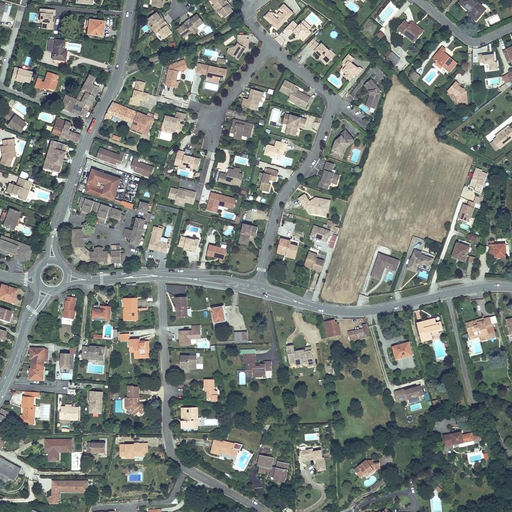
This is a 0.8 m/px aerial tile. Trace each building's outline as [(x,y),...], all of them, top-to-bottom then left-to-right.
[(165,0),(153,0),(153,7),(163,8),(164,5),(164,2),(165,3),(165,0)] [(233,10),(225,0),(224,0),(215,0),(213,2),(218,8),(215,10),(220,17),(223,15),(228,22),(236,16),(234,13),(232,11),(233,10)] [(475,0),(462,0),(460,3),(470,11),(473,13),(471,15),(476,20),(484,11),(480,8),(482,6),(475,0)] [(294,13),(284,4),(280,8),(284,12),(280,17),(278,19),(274,15),(275,14),(274,14),(272,12),(271,13),(270,12),(265,17),(277,28),(284,21),(285,22),(294,13)] [(39,30),(53,30),(54,10),(40,9),(39,30)] [(169,28),(162,18),(161,18),(157,13),(149,20),(154,26),(151,28),(154,31),(156,35),(159,33),(164,40),(172,33),(170,31),(169,28)] [(491,26),(501,21),(498,15),(487,20),(491,26)] [(204,24),(198,16),(195,18),(193,19),(192,18),(182,26),(183,27),(181,28),(178,30),(184,39),(191,34),(192,36),(199,31),(197,29),(204,24)] [(89,20),(87,34),(102,36),(104,28),(103,28),(104,23),(96,22),(96,21),(89,20)] [(284,21),(277,28),(278,29),(285,22),(284,21)] [(293,21),(285,29),(291,35),(294,32),(297,35),(301,38),(303,41),(311,33),(306,27),(308,25),(304,21),(299,26),(293,21)] [(405,21),(398,29),(414,42),(423,31),(417,26),(415,28),(410,24),(410,25),(405,21)] [(208,34),(212,31),(209,26),(204,29),(208,34)] [(237,51),(233,56),(239,60),(244,52),(246,53),(247,51),(246,51),(248,49),(249,49),(249,39),(247,39),(247,35),(239,35),(239,44),(237,47),(236,48),(237,51)] [(54,52),(53,59),(65,61),(66,54),(63,54),(64,50),(65,41),(55,40),(55,38),(50,37),(50,40),(48,51),(54,52)] [(316,41),(314,39),(308,45),(310,48),(316,41)] [(321,45),(316,41),(310,48),(315,52),(316,51),(321,56),(323,58),(322,59),(327,64),(334,57),(328,52),(330,50),(322,43),(321,45)] [(230,48),(228,53),(233,56),(237,51),(236,48),(237,47),(230,48)] [(450,72),(457,63),(441,50),(433,58),(437,61),(443,66),(450,72)] [(395,66),(400,60),(392,52),(392,53),(388,57),(387,58),(395,66)] [(483,62),(485,72),(498,70),(496,53),(478,56),(479,63),(483,62)] [(358,67),(351,63),(354,59),(349,54),(343,62),(347,65),(344,69),(346,71),(346,74),(345,76),(350,80),(355,74),(358,75),(363,69),(360,67),(358,67)] [(176,76),(177,70),(187,67),(185,60),(170,65),(166,85),(175,87),(177,81),(178,76),(176,76)] [(226,78),(228,70),(198,63),(196,72),(202,73),(206,71),(207,73),(208,74),(207,78),(213,79),(214,76),(220,77),(226,78)] [(15,67),(11,79),(16,80),(16,79),(25,81),(30,83),(33,72),(15,67)] [(187,67),(177,70),(176,76),(178,76),(179,72),(188,69),(187,67)] [(415,71),(409,77),(415,82),(421,76),(415,71)] [(48,72),(45,82),(41,81),(39,88),(42,90),(43,88),(43,87),(48,88),(53,90),(56,80),(58,75),(48,72)] [(84,86),(97,92),(99,88),(91,83),(94,77),(89,74),(84,86)] [(299,90),(295,87),(296,86),(297,84),(287,78),(281,88),(290,94),(296,98),(294,101),(305,107),(311,97),(299,90)] [(379,88),(372,79),(365,85),(369,90),(370,95),(367,105),(376,109),(381,93),(379,88)] [(142,92),(144,83),(138,81),(133,98),(132,98),(130,103),(139,106),(140,100),(147,102),(148,98),(142,96),(143,93),(142,92)] [(456,82),(449,91),(452,93),(456,98),(457,106),(467,105),(466,92),(458,86),(459,85),(456,82)] [(87,111),(97,92),(84,86),(77,99),(82,102),(80,107),(87,111)] [(262,92),(250,89),(248,100),(243,99),(241,107),(256,110),(259,100),(260,100),(262,92)] [(66,109),(71,112),(77,100),(66,96),(63,101),(68,103),(66,109)] [(71,112),(71,113),(85,118),(87,111),(80,107),(82,102),(77,99),(77,100),(71,112)] [(113,102),(105,116),(110,118),(111,116),(113,116),(113,115),(133,123),(131,128),(148,134),(154,119),(113,102)] [(7,109),(4,113),(12,119),(10,121),(7,125),(12,129),(14,127),(20,131),(26,124),(22,120),(10,112),(7,109)] [(11,111),(10,112),(22,120),(22,119),(11,111)] [(186,116),(177,114),(175,120),(166,118),(164,125),(166,127),(165,131),(176,133),(176,130),(183,131),(184,126),(180,125),(178,125),(179,121),(181,122),(184,123),(186,116)] [(287,133),(294,135),(296,126),(298,127),(300,127),(301,125),(305,127),(307,119),(291,115),(287,133)] [(65,122),(58,119),(56,127),(63,129),(65,122)] [(251,138),(254,124),(237,120),(235,126),(232,126),(230,133),(235,134),(234,135),(242,137),(242,136),(251,138)] [(54,126),(52,133),(78,143),(80,136),(68,131),(71,124),(65,122),(63,129),(56,127),(54,126)] [(54,126),(46,124),(44,130),(52,133),(54,126)] [(511,139),(511,130),(510,127),(493,140),(493,141),(490,144),(496,152),(511,139)] [(353,137),(346,130),(341,135),(342,136),(336,141),(332,154),(341,158),(345,147),(349,143),(348,142),(353,137)] [(356,140),(353,137),(348,142),(349,143),(345,147),(341,158),(343,158),(346,148),(356,140)] [(2,154),(4,154),(4,157),(3,157),(0,163),(9,167),(13,157),(10,156),(10,153),(12,153),(11,145),(14,144),(13,139),(3,140),(4,146),(1,146),(2,154)] [(52,140),(43,168),(59,173),(67,145),(57,142),(52,140)] [(287,143),(276,140),(275,146),(267,144),(264,154),(274,156),(275,153),(283,155),(284,150),(286,150),(287,143)] [(126,152),(122,151),(120,155),(103,149),(100,159),(116,165),(117,162),(118,161),(122,162),(126,152)] [(194,156),(185,154),(186,152),(179,150),(175,164),(190,168),(191,168),(198,169),(200,159),(193,157),(194,156)] [(138,162),(140,157),(135,156),(132,166),(136,167),(136,169),(135,171),(151,177),(155,168),(138,162)] [(327,163),(319,186),(324,188),(326,183),(329,184),(330,185),(331,183),(337,184),(340,176),(331,173),(334,165),(327,163)] [(278,176),(279,171),(268,168),(267,173),(265,173),(261,189),(270,192),(271,185),(269,185),(271,179),(275,180),(276,176),(278,176)] [(113,203),(121,179),(93,169),(85,193),(113,203)] [(234,172),(235,170),(229,169),(228,175),(221,173),(219,181),(240,186),(243,174),(239,173),(234,172)] [(488,173),(476,169),(469,187),(475,189),(474,191),(481,194),(488,173)] [(26,180),(28,174),(21,172),(19,177),(26,180)] [(10,183),(7,192),(12,194),(12,193),(20,196),(19,198),(25,200),(29,191),(31,186),(19,181),(17,186),(10,183)] [(187,191),(179,189),(171,187),(169,197),(189,202),(192,191),(187,190),(187,191)] [(235,204),(236,199),(211,193),(207,210),(217,212),(219,205),(228,207),(229,202),(235,204)] [(310,202),(305,195),(299,199),(310,214),(314,212),(315,213),(320,214),(325,210),(328,211),(330,201),(316,198),(315,201),(313,202),(312,201),(310,202)] [(467,205),(479,209),(483,199),(476,196),(473,203),(469,201),(467,205)] [(83,207),(81,215),(88,218),(91,210),(99,213),(97,220),(105,223),(107,215),(119,219),(119,221),(123,222),(125,216),(121,215),(122,211),(82,197),(79,206),(83,207)] [(126,228),(124,237),(132,239),(131,243),(139,245),(146,220),(150,222),(152,214),(147,212),(150,204),(141,202),(139,211),(145,212),(143,219),(137,218),(134,230),(126,228)] [(469,223),(474,208),(463,204),(457,219),(469,223)] [(4,212),(1,219),(4,220),(5,221),(4,223),(3,226),(14,230),(15,225),(19,217),(20,212),(10,208),(9,211),(8,213),(6,213),(4,212)] [(244,224),(240,241),(247,242),(249,234),(251,235),(251,232),(257,234),(258,227),(244,224)] [(160,241),(163,228),(158,227),(154,226),(149,248),(167,252),(169,243),(160,241)] [(327,243),(331,232),(313,226),(309,237),(327,243)] [(73,230),(73,248),(75,248),(75,251),(77,252),(85,260),(86,262),(90,261),(90,263),(125,262),(125,254),(121,254),(120,245),(112,246),(112,254),(108,254),(108,251),(103,252),(103,248),(95,248),(95,252),(90,252),(85,246),(84,242),(88,242),(88,234),(84,234),(84,229),(73,230)] [(251,235),(249,234),(247,242),(240,241),(239,243),(248,245),(251,235)] [(469,234),(467,240),(475,243),(477,238),(469,234)] [(332,235),(329,247),(334,249),(337,236),(332,235)] [(0,245),(0,252),(6,255),(9,253),(14,255),(15,258),(23,261),(29,258),(32,249),(21,245),(20,247),(14,245),(16,241),(2,236),(0,240),(0,241),(3,243),(2,246),(0,245)] [(195,240),(181,236),(179,245),(185,247),(187,247),(187,248),(193,250),(193,251),(197,252),(200,239),(196,238),(195,240)] [(290,244),(291,241),(281,239),(279,250),(285,252),(285,251),(288,252),(286,256),(295,259),(298,246),(290,244)] [(457,243),(453,256),(465,261),(470,247),(457,243)] [(506,245),(506,244),(494,245),(494,243),(490,243),(491,255),(495,255),(495,256),(502,255),(502,257),(510,257),(509,245),(506,245)] [(207,255),(224,260),(227,250),(210,245),(207,255)] [(422,263),(430,266),(433,259),(421,254),(422,252),(415,249),(412,258),(411,258),(407,268),(416,271),(418,264),(422,265),(422,263)] [(397,258),(380,251),(372,274),(381,278),(386,265),(393,268),(397,258)] [(76,254),(84,261),(85,260),(77,252),(76,254)] [(310,252),(305,266),(321,271),(324,261),(316,259),(318,255),(310,252)] [(1,286),(0,290),(0,298),(13,303),(17,290),(8,287),(7,288),(1,286)] [(66,300),(64,318),(75,319),(76,310),(75,310),(73,310),(74,301),(76,301),(76,297),(68,296),(68,301),(66,300)] [(177,297),(178,317),(188,317),(187,297),(177,297)] [(124,309),(125,320),(135,319),(135,309),(137,309),(137,298),(125,299),(125,308),(124,309)] [(94,309),(93,319),(110,320),(111,307),(104,306),(104,310),(101,309),(94,309)] [(0,307),(0,318),(10,322),(11,317),(10,316),(12,311),(0,307)] [(212,309),(215,323),(226,321),(223,307),(212,309)] [(466,324),(470,338),(475,336),(474,332),(480,330),(482,334),(483,341),(496,337),(490,317),(484,319),(484,321),(480,322),(479,320),(466,324)] [(441,322),(436,323),(435,318),(432,319),(433,321),(429,322),(429,320),(417,323),(422,341),(430,339),(429,335),(432,334),(431,332),(439,330),(439,332),(444,331),(441,322)] [(326,322),(329,337),(341,334),(339,324),(338,325),(337,322),(335,322),(335,320),(333,320),(326,322)] [(178,329),(179,345),(192,345),(192,343),(196,343),(196,338),(201,338),(201,324),(191,325),(191,328),(178,329)] [(236,332),(236,339),(239,339),(239,342),(248,342),(247,332),(236,332)] [(364,332),(349,335),(350,341),(365,338),(364,332)] [(121,334),(121,341),(130,340),(130,352),(134,352),(135,355),(146,354),(146,349),(149,349),(149,341),(145,341),(140,341),(137,341),(137,339),(130,340),(129,333),(121,334)] [(393,347),(397,359),(413,355),(409,342),(393,347)] [(98,346),(98,348),(97,348),(97,346),(90,346),(90,347),(83,346),(82,357),(89,358),(89,356),(98,356),(97,358),(104,359),(105,354),(105,353),(106,347),(98,346)] [(288,347),(290,361),(296,360),(296,362),(297,365),(303,364),(303,363),(304,363),(304,364),(306,363),(306,362),(308,362),(308,366),(314,365),(312,351),(306,352),(306,350),(295,352),(293,346),(288,347)] [(32,358),(32,364),(44,364),(44,359),(45,359),(45,362),(48,362),(48,353),(48,350),(46,349),(31,348),(31,354),(33,354),(32,358)] [(135,355),(135,358),(149,357),(149,349),(146,349),(146,354),(135,355)] [(62,353),(61,368),(74,369),(74,354),(62,353)] [(243,354),(244,363),(246,363),(247,376),(252,376),(252,377),(256,377),(257,375),(261,375),(262,375),(266,375),(266,370),(266,366),(272,366),(272,362),(264,362),(264,364),(261,365),(261,366),(255,366),(255,365),(255,361),(251,361),(250,354),(243,354)] [(197,367),(197,356),(181,356),(181,367),(188,368),(189,368),(189,367),(197,367)] [(30,373),(30,379),(43,380),(44,364),(32,364),(32,369),(32,373),(30,373)] [(205,379),(205,388),(208,388),(208,400),(210,401),(217,401),(217,391),(214,391),(214,387),(214,379),(205,379)] [(137,402),(138,398),(139,398),(139,387),(134,387),(134,386),(128,386),(128,398),(126,397),(125,404),(130,408),(128,410),(131,413),(137,408),(139,410),(142,407),(137,402)] [(398,402),(424,395),(421,386),(405,390),(405,389),(395,392),(398,402)] [(24,405),(24,416),(33,416),(34,406),(35,397),(40,397),(40,393),(26,391),(26,396),(24,396),(23,405),(24,405)] [(93,408),(93,411),(99,412),(99,407),(102,407),(103,392),(91,391),(90,400),(92,400),(92,403),(91,403),(90,408),(93,408)] [(139,398),(138,398),(137,402),(142,407),(139,410),(142,413),(147,408),(143,404),(142,405),(139,402),(139,398)] [(65,414),(65,419),(79,420),(79,407),(72,407),(72,408),(66,408),(66,407),(62,407),(61,414),(65,414)] [(2,408),(0,413),(0,429),(1,430),(6,419),(10,421),(14,414),(2,408)] [(182,408),(183,427),(198,427),(198,408),(182,408)] [(462,432),(444,436),(446,446),(459,443),(461,452),(467,451),(466,446),(465,442),(464,442),(462,435),(462,432)] [(474,440),(472,433),(462,435),(464,442),(465,442),(474,440)] [(46,440),(46,452),(49,452),(49,461),(57,461),(56,452),(60,452),(72,452),(72,440),(46,440)] [(215,440),(212,452),(220,454),(221,453),(221,451),(232,453),(232,455),(237,456),(238,449),(234,448),(235,444),(223,441),(223,442),(215,440)] [(106,452),(106,443),(88,443),(88,452),(106,452)] [(145,457),(145,452),(145,447),(148,447),(148,443),(140,443),(139,443),(139,446),(135,446),(134,444),(120,444),(121,456),(126,456),(135,456),(139,456),(139,457),(145,457)] [(301,451),(302,460),(313,458),(313,456),(314,456),(315,459),(316,459),(317,463),(325,462),(324,457),(323,457),(322,449),(314,451),(313,448),(301,451)] [(272,466),(274,457),(260,455),(258,465),(260,466),(272,468),(271,471),(270,476),(275,477),(286,479),(289,463),(278,461),(277,467),(272,466)] [(10,477),(12,473),(1,467),(5,460),(0,457),(0,477),(7,482),(10,477)] [(392,457),(392,466),(400,466),(400,470),(406,470),(405,463),(402,463),(402,457),(392,457)] [(12,473),(10,477),(15,480),(18,476),(21,469),(5,460),(1,467),(12,473)] [(366,460),(354,469),(360,477),(364,473),(365,474),(368,472),(369,473),(374,469),(380,468),(380,462),(377,462),(373,463),(373,461),(368,462),(367,460),(366,460)] [(318,471),(319,471),(318,466),(326,465),(325,462),(317,463),(318,471)] [(88,489),(88,482),(75,482),(75,485),(73,485),(73,484),(61,484),(61,482),(53,481),(53,483),(54,483),(54,489),(53,489),(53,492),(65,492),(65,493),(81,493),(81,489),(88,489)]
